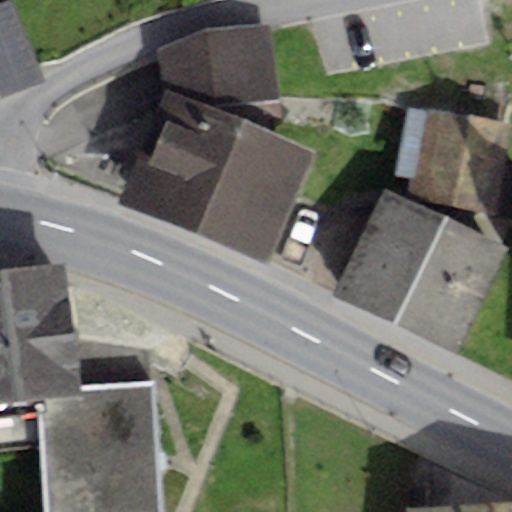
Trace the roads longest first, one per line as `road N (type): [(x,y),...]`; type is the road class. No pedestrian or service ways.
road 1 (primary): [(0,214),(135,253),(511,442)]
road 2 (residential): [(0,140),(77,74),(123,51),(180,28),(314,0)]
